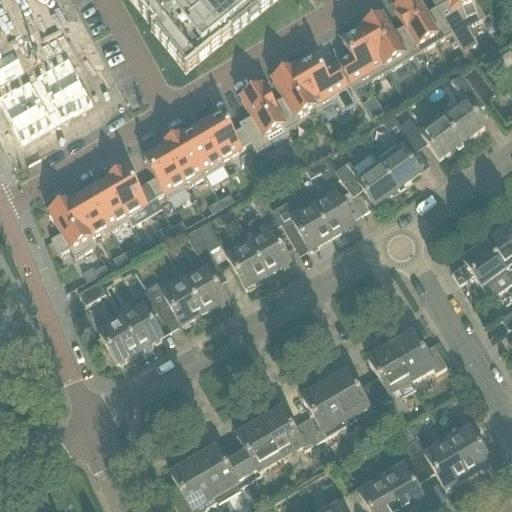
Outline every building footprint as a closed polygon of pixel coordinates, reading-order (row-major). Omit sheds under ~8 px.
[(127,0),(129,2),(148,26),(149,25),(154,30),(150,33),(152,35),(155,38),(178,66),(184,74),(184,75),(185,76),(196,67),(222,47),(230,40),(231,39),(250,24),(258,17),(279,0),(127,0)] [(444,0),(447,6),(436,13),(451,38),(462,58),(477,49),(468,33),(485,23),(475,7),(474,7),(473,6),(479,3),(478,0),(444,0)] [(415,1),(393,14),(404,31),(419,57),(451,38),(436,13),(425,19),(415,1)] [(11,4),(1,10),(6,19),(16,13),(11,4)] [(360,33),(361,35),(386,77),(419,57),(404,31),(392,38),(382,21),(360,33)] [(386,77),(361,35),(341,46),(351,62),(339,69),(354,95),(386,77)] [(0,57),(0,75),(18,65),(12,54),(2,60),(0,57)] [(293,73),(292,74),(315,112),(314,113),(317,118),(336,107),(342,117),(356,109),(334,73),(323,79),(313,63),(294,74),(293,73)] [(16,93),(0,101),(0,109),(11,129),(10,129),(21,149),(73,119),(74,120),(93,109),(79,84),(80,83),(68,64),(17,94),(16,93)] [(18,65),(0,75),(0,88),(1,91),(25,77),(18,65)] [(261,92),(286,136),(299,128),(296,123),(314,113),(315,112),(292,74),(272,86),(282,103),(272,109),(261,92)] [(476,74),(465,82),(464,83),(482,108),(495,99),(476,74)] [(482,108),(464,83),(459,77),(448,84),(465,107),(443,123),(462,148),(484,132),(474,118),(484,111),(482,108)] [(250,122),(239,128),(241,133),(250,148),(256,158),(288,139),(286,136),(261,92),(257,94),(255,91),(242,99),(244,102),(240,104),(250,122)] [(220,119),(200,130),(221,166),(241,155),(240,154),(250,148),(241,133),(231,139),(220,119)] [(443,123),(420,139),(409,124),(399,131),(418,156),(427,149),(439,165),(462,148),(443,123)] [(182,140),(181,140),(205,181),(223,170),(221,166),(200,130),(182,141),(182,140)] [(386,152),(392,160),(379,170),(397,195),(420,179),(408,163),(418,156),(399,131),(390,138),(395,145),(386,152)] [(181,140),(162,151),(186,192),(205,181),(181,140)] [(155,184),(146,189),(155,204),(164,199),(167,204),(186,192),(162,151),(161,152),(162,153),(143,164),(155,184)] [(335,178),(327,164),(305,175),(310,184),(320,178),(327,191),(338,185),(335,178)] [(348,168),(335,178),(338,185),(351,203),(362,221),(363,220),(358,212),(369,204),(374,212),(397,195),(379,170),(359,184),(348,168)] [(125,175),(106,186),(127,222),(146,210),(125,175)] [(265,197),(276,191),(272,184),(261,190),(265,197)] [(106,186),(87,197),(108,233),(110,236),(129,225),(127,222),(106,186)] [(87,197),(69,207),(90,243),(108,233),(87,197)] [(272,216),(262,198),(251,204),(263,227),(274,221),(272,216)] [(353,231),(343,213),(335,199),(312,212),(331,244),(353,231)] [(230,200),(219,206),(223,213),(234,207),(230,200)] [(60,260),(69,254),(75,263),(95,251),(90,243),(69,207),(69,206),(48,218),(61,239),(51,245),(60,260)] [(209,211),(213,218),(223,213),(219,206),(209,211)] [(287,208),(272,216),(274,221),(294,253),(304,248),(309,257),(331,244),(312,212),(295,222),(287,208)] [(182,226),(171,232),(175,239),(186,233),(182,226)] [(197,234),(209,256),(220,250),(208,228),(197,234)] [(161,238),(165,245),(175,239),(171,232),(161,238)] [(511,238),(508,233),(486,250),(504,275),(511,269),(511,238)] [(209,256),(197,234),(186,240),(198,263),(209,256)] [(271,237),(248,250),(267,281),(289,268),(271,237)] [(267,281),(248,250),(226,263),(245,294),(267,281)] [(465,269),(452,279),(459,291),(473,281),(491,304),(511,288),(511,286),(504,275),(486,250),(463,266),(465,269)] [(134,252),(123,258),(127,265),(138,259),(134,252)] [(113,264),(117,271),(127,265),(123,258),(113,264)] [(225,306),(215,289),(202,266),(179,279),(184,287),(203,319),(225,306)] [(83,278),(88,287),(98,281),(93,272),(83,278)] [(203,319),(184,287),(164,300),(159,293),(148,299),(165,328),(175,322),(181,332),(203,319)] [(99,288),(96,290),(78,299),(85,312),(106,300),(99,288)] [(129,310),(133,318),(120,325),(139,357),(161,344),(155,334),(165,328),(148,299),(147,296),(130,306),(129,310)] [(511,316),(500,324),(501,325),(508,336),(511,333),(511,316)] [(120,325),(116,328),(98,338),(117,370),(139,357),(120,325)] [(412,338),(389,351),(411,388),(432,375),(435,379),(446,372),(434,350),(423,357),(412,338)] [(411,388),(389,351),(367,364),(378,383),(368,389),(381,411),(392,405),(389,400),(399,395),(402,401),(415,394),(411,388)] [(346,376),(324,390),(343,422),(356,414),(358,419),(367,414),(369,418),(381,411),(368,389),(357,395),(346,376)] [(324,390),(301,403),(312,421),(302,427),(315,450),(326,443),(348,430),(345,426),(343,422),(324,390)] [(281,415),(258,428),(277,460),(290,453),(293,457),(301,452),(304,456),(315,450),(302,427),(292,433),(281,415)] [(462,443),(448,451),(468,484),(490,470),(479,452),(490,446),(477,423),(466,430),(468,434),(459,439),(462,443)] [(245,456),(234,462),(249,488),(261,481),(258,477),(267,472),(264,468),(277,460),(258,428),(236,441),(245,456)] [(407,430),(396,436),(404,450),(411,461),(424,484),(434,478),(445,497),(468,484),(448,451),(435,459),(433,454),(424,459),(407,430)] [(215,453),(193,467),(217,507),(218,510),(242,495),(241,493),(249,488),(234,462),(224,468),(215,453)] [(396,481),(382,489),(396,511),(419,511),(425,509),(414,490),(424,484),(411,461),(399,468),(402,472),(393,477),(396,481)] [(208,511),(217,507),(193,467),(170,480),(181,498),(170,505),(174,511),(208,511)] [(356,493),(345,499),(352,511),(396,511),(382,489),(369,496),(367,492),(358,497),(356,493)] [(352,511),(345,499),(333,506),(336,510),(331,511),(352,511)]
